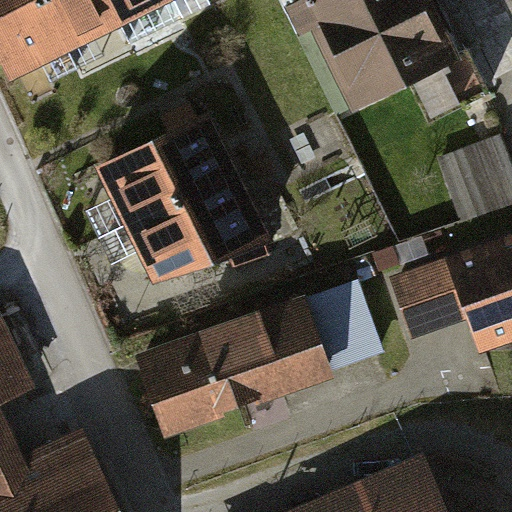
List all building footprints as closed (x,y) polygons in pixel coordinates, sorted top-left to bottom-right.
[(41,0),(0,0),(0,54),(8,71),(63,45),(41,0)] [(108,0),(41,0),(63,45),(117,20),(108,0)] [(108,0),(117,20),(160,0),(108,0)] [(434,0),(288,0),(284,2),(299,32),(315,24),(355,105),(460,53),(434,0)] [(98,162),(127,222),(238,169),(209,109),(98,162)] [(511,162),(502,134),(438,157),(461,222),(511,203),(511,162)] [(127,222),(156,282),(267,229),(238,169),(127,222)] [(511,232),(393,275),(416,337),(469,318),(480,348),(511,336),(511,232)] [(336,360),(385,352),(374,276),(324,283),(336,360)] [(302,294),(135,357),(165,438),(333,376),(302,294)] [(0,309),(0,511),(124,511),(82,425),(24,453),(0,403),(0,401),(36,384),(0,309)] [(444,511),(423,458),(289,511),(444,511)]
